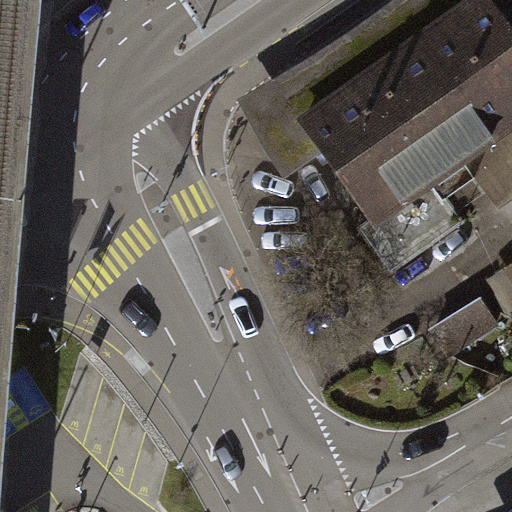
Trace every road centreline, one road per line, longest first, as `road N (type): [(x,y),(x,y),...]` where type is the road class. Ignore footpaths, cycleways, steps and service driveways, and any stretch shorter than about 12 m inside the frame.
road 1 (unclassified): [(72,118),(141,218),(298,511)]
road 2 (primary): [(72,118),(247,0)]
road 3 (unclassified): [(511,419),(419,477),(342,511)]
